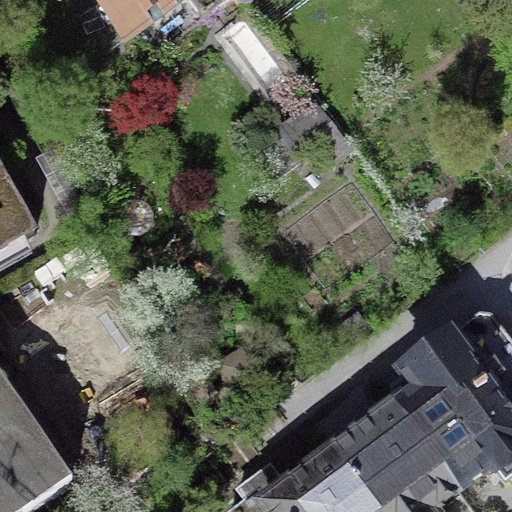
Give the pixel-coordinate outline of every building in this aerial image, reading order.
[(153,59),(233,0),(99,0),(129,40),(135,35),(153,59)] [(0,175),(0,255),(34,236),(0,175)] [(392,393),(401,406),(397,409),(458,492),(492,467),(505,484),(511,478),(511,346),(492,319),(479,317),(441,346),(402,375),(407,382),(392,393)] [(0,511),(31,511),(72,485),(0,377),(0,511)] [(440,511),(437,507),(458,492),(397,409),(364,433),(331,457),(371,511),(440,511)] [(371,511),(331,457),(308,474),(286,491),(270,470),(238,493),(247,504),(236,511),(371,511)]
